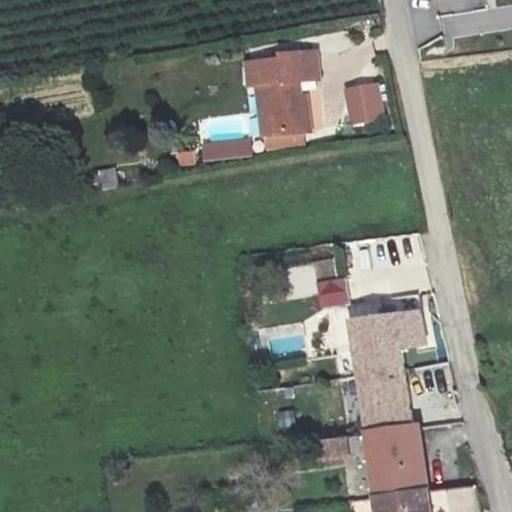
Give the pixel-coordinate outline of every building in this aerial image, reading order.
[(302,98),(301,83),(321,81),(318,54),(283,57),(283,62),(249,66),(252,88),(260,87),(265,137),(266,136),(305,133),(306,132),(302,98)] [(42,74),(44,110),(87,107),(85,72),(42,74)] [(388,121),(381,81),(345,87),(351,126),(388,121)] [(308,98),(302,98),(306,132),(311,132),(308,98)] [(306,145),(305,133),(266,136),(267,149),(306,145)] [(255,158),(253,136),(203,140),(204,162),(255,158)] [(99,191),(120,187),(117,171),(97,174),(99,191)] [(316,281),(322,309),(352,303),(346,275),(316,281)] [(415,429),(404,349),(429,346),(422,315),(354,323),(369,435),(415,429)] [(252,337),(258,361),(271,358),(265,334),(252,337)] [(304,354),(303,334),(270,336),(272,355),(304,354)] [(376,499),(429,493),(421,429),(421,428),(415,429),(369,435),(376,499)] [(347,441),(319,444),(321,462),(349,458),(347,441)] [(377,511),(431,511),(429,493),(376,499),(377,511)]
